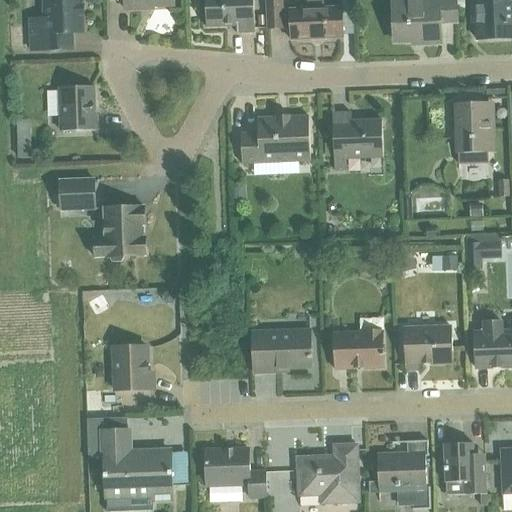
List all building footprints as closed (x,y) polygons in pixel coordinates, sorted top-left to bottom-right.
[(31,20),(32,52),(74,50),(74,34),(84,34),(83,16),(84,16),(84,6),(83,6),(82,0),(44,0),(45,20),(31,20)] [(110,0),(110,2),(125,1),(125,10),(143,9),(143,7),(174,6),(174,0),(110,0)] [(206,0),(207,28),(237,27),(237,34),(255,34),(254,0),(206,0)] [(266,0),(268,30),(284,29),(291,28),(292,41),(311,40),(311,38),(324,37),(324,39),(344,38),(342,8),(324,9),(324,1),(308,2),(308,10),(290,11),(283,11),(282,0),(266,0)] [(391,0),(392,7),(393,41),(423,39),(424,44),(442,43),(441,24),(457,23),(455,0),(391,0)] [(511,0),(470,0),(472,26),(476,25),(477,41),(511,39),(511,3),(511,1),(511,0)] [(60,88),(62,132),(98,131),(97,116),(95,116),(94,87),(60,88)] [(486,105),(456,107),(459,165),(489,164),(487,132),(491,132),(490,115),(487,116),(486,105)] [(333,115),(335,172),(347,171),(347,160),(384,159),(382,121),(352,122),(351,114),(333,115)] [(241,135),(243,165),(311,162),(309,117),(291,118),(291,116),(277,117),(277,118),(258,119),(259,134),(241,135)] [(32,145),(19,146),(19,158),(32,158),(32,145)] [(50,178),(85,177),(85,164),(50,164),(50,178)] [(95,180),(60,181),(62,212),(96,210),(95,180)] [(509,182),(499,182),(499,198),(509,198),(509,182)] [(405,186),(405,209),(435,209),(435,186),(405,186)] [(482,204),(470,205),(470,216),(483,215),(482,204)] [(104,209),(105,238),(92,239),(93,259),(110,258),(113,263),(122,263),(124,258),(147,257),(146,238),(143,238),(142,227),(146,227),(145,207),(104,209)] [(435,236),(435,227),(426,228),(426,236),(435,236)] [(500,243),(466,244),(468,270),(482,270),(482,260),(501,259),(500,243)] [(396,257),(399,270),(415,266),(411,253),(396,257)] [(433,254),(433,269),(448,268),(447,253),(433,254)] [(86,319),(103,313),(96,294),(80,299),(86,319)] [(351,319),(351,332),(375,331),(375,318),(351,319)] [(511,331),(502,332),(502,322),(484,323),(485,333),(475,333),(476,369),(511,367),(511,331)] [(405,330),(406,372),(420,371),(420,365),(454,364),(452,328),(405,330)] [(279,370),(313,368),(311,331),(253,334),(255,374),(279,373),(279,370)] [(366,370),(384,369),(383,332),(364,333),(364,335),(335,336),(336,371),(353,370),(352,369),(366,369),(366,370)] [(114,349),(115,391),(155,390),(154,375),(149,375),(148,348),(144,348),(142,345),(135,345),(134,348),(114,349)] [(129,431),(104,432),(106,497),(106,511),(124,511),(132,511),(132,500),(153,499),(153,502),(173,501),(172,453),(130,455),(129,431)] [(379,457),(380,483),(369,483),(370,494),(398,493),(399,507),(414,506),(414,511),(431,511),(430,489),(427,489),(426,457),(429,457),(428,442),(406,443),(406,444),(407,444),(408,455),(379,457)] [(322,505),(360,503),(358,444),(335,445),(336,457),(298,459),(300,497),(322,496),(322,505)] [(481,495),(488,495),(486,463),(473,463),(472,445),(444,446),(447,497),(481,495)] [(511,450),(502,451),(504,494),(505,511),(511,510),(511,450)] [(250,499),(268,498),(267,473),(251,474),(250,451),(206,452),(208,487),(250,486),(250,499)] [(226,511),(226,501),(209,502),(209,511),(226,511)]
